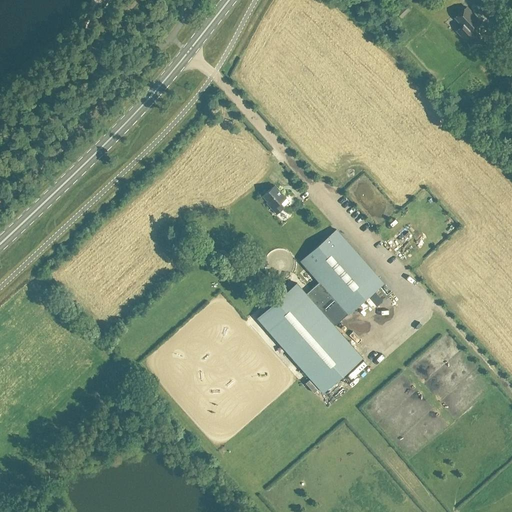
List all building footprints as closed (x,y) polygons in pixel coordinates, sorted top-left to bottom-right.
[(503,1),(498,6),(505,14),(510,9),(503,1)] [(504,15),(493,3),(484,11),(495,23),(504,15)] [(481,22),(467,7),(456,17),(464,27),(459,32),(471,45),(480,37),(474,29),(481,22)] [(511,57),(511,56),(511,44),(510,42),(503,48),(511,57)] [(280,202),(285,197),(274,185),(262,195),(267,201),(266,202),(276,213),(285,206),(280,202)] [(258,318),(323,392),(363,358),(318,307),(332,295),(348,314),(384,283),(337,229),(301,261),(320,282),(306,294),(297,283),(258,318)] [(462,245),(447,259),(467,281),(482,268),(462,245)] [(457,340),(453,343),(467,358),(471,354),(457,340)] [(361,374),(352,380),(355,384),(364,378),(361,374)] [(326,421),(329,425),(336,421),(332,416),(326,421)] [(400,456),(393,464),(404,474),(411,466),(400,456)] [(437,504),(438,497),(431,495),(429,503),(437,504)]
